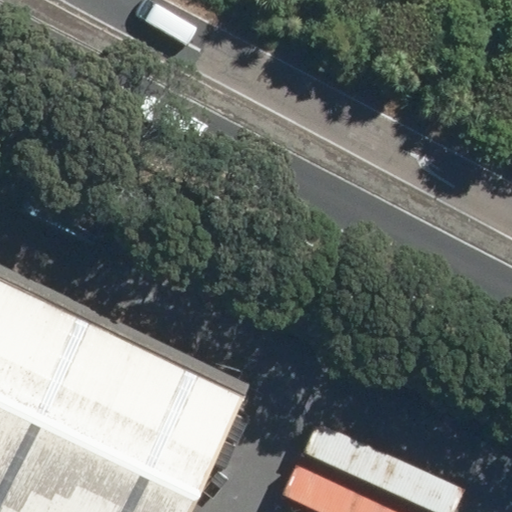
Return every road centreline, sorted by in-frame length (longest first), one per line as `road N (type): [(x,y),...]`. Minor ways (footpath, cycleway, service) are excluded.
road 1 (motorway): [(511,283),(0,28)]
road 2 (motorway): [(511,197),(120,0)]
